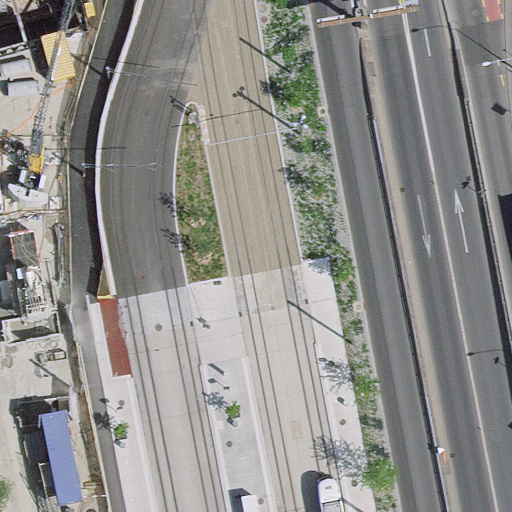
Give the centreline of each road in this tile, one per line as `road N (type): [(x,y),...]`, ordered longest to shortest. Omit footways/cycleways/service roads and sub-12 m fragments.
road 1 (primary): [(498,511),(402,0)]
road 2 (primary): [(328,0),(422,511)]
road 3 (primary): [(511,210),(469,0)]
